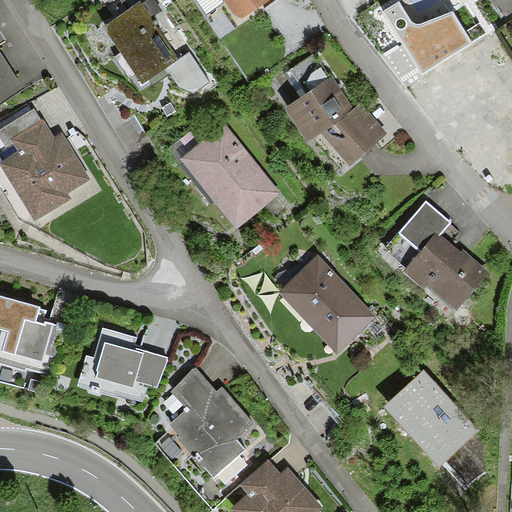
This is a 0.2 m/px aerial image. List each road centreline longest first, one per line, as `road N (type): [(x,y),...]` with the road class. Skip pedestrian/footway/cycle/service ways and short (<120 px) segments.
road 1 (residential): [(197,299),(178,250),(20,0)]
road 2 (residential): [(511,222),(436,149),(325,0)]
road 3 (residential): [(197,299),(374,511)]
road 4 (residential): [(0,258),(167,301),(197,299)]
road 5 (primary): [(0,448),(78,466),(137,511)]
